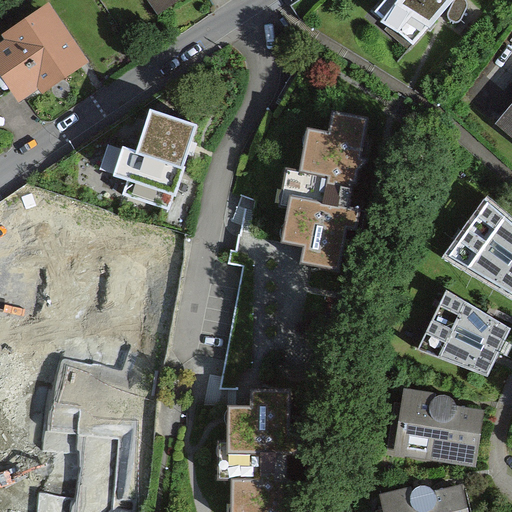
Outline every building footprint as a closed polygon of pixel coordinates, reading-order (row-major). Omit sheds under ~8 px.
[(137,0),(152,20),(180,0),(137,0)] [(460,4),(456,3),(459,0),(387,0),(374,17),(384,26),(382,30),(398,40),(400,39),(413,50),(427,33),(431,34),(454,8),(449,19),(448,24),(450,26),(453,27),(457,28),(461,25),(467,9),(465,5),(460,4)] [(35,92),(81,62),(47,10),(1,40),(35,92)] [(511,31),(460,93),(511,136),(511,31)] [(166,211),(191,124),(136,108),(111,195),(166,211)] [(345,270),(361,117),(289,110),(274,263),(345,270)] [(511,226),(482,202),(445,255),(511,294),(511,292),(511,226)] [(483,316),(442,291),(414,350),(483,377),(506,329),(483,316)] [(432,396),(396,391),(394,405),(388,405),(382,451),(387,452),(387,457),(472,468),(479,414),(452,411),(449,399),(432,396)] [(282,511),(283,392),(215,392),(215,511),(282,511)] [(366,500),(368,511),(468,511),(461,480),(366,500)]
